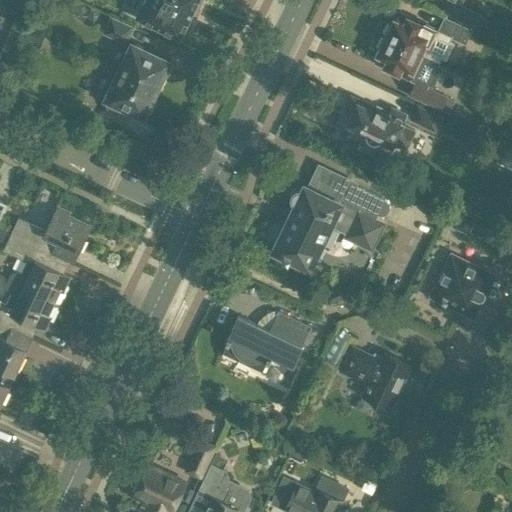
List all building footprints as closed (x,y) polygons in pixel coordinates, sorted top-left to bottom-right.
[(179,38),(191,14),(197,0),(144,0),(136,17),(179,38)] [(449,0),(444,12),(474,27),(480,15),(481,13),(462,4),(463,0),(449,0)] [(449,40),(451,37),(438,31),(436,29),(436,28),(425,23),(424,26),(398,13),(392,25),(390,23),(384,35),(387,36),(386,37),(439,61),(441,58),(446,60),(454,42),(449,40)] [(0,28),(8,32),(13,20),(0,14),(0,28)] [(480,15),(474,27),(490,35),(494,27),(485,17),(480,15)] [(102,33),(126,44),(134,27),(111,16),(102,33)] [(438,31),(451,37),(466,44),(472,30),(444,17),(438,31)] [(45,31),(27,22),(18,41),(36,50),(45,31)] [(381,49),(375,61),(401,73),(400,75),(409,79),(409,80),(413,82),(414,80),(427,86),(428,84),(433,87),(442,67),(437,65),(439,61),(386,37),(386,38),(383,37),(378,48),(381,49)] [(132,44),(119,70),(155,88),(168,61),(132,44)] [(150,100),(155,88),(119,70),(106,97),(108,98),(105,104),(120,111),(123,105),(142,114),(144,112),(148,111),(152,104),(150,100)] [(425,103),(426,102),(432,88),(427,86),(414,80),(413,82),(407,94),(425,103)] [(426,102),(441,110),(449,113),(455,101),(447,97),(448,96),(432,88),(426,102)] [(416,130),(402,124),(407,114),(392,107),(391,111),(380,106),(378,109),(354,98),(349,109),(354,111),(349,122),(367,131),(366,133),(366,134),(366,136),(366,138),(367,140),(368,141),(369,142),(371,143),(372,144),(374,145),(376,145),(377,145),(379,144),(381,144),(382,143),(384,142),(385,140),(386,139),(393,143),(407,149),(416,130)] [(410,120),(436,132),(443,117),(418,105),(410,120)] [(288,259),(288,257),(309,267),(311,264),(313,265),(321,249),(318,248),(331,221),(360,235),(358,240),(359,241),(361,242),(363,242),(365,242),(367,242),(369,241),(371,240),(373,239),(374,238),(375,236),(376,235),(377,233),(377,231),(378,229),(377,227),(377,225),(376,223),(375,221),(379,215),(380,215),(382,216),(385,215),(387,213),(389,210),(390,207),(389,204),(388,201),(386,199),(350,182),(344,193),(328,186),(324,195),(304,185),(301,191),(300,190),(299,190),(297,190),(296,190),(294,191),(293,192),(292,193),(292,195),(291,196),(291,198),(292,199),(292,200),(293,202),(294,203),(295,203),(293,209),(296,210),(287,227),(285,226),(281,225),(279,225),(278,225),(276,226),(274,226),(273,227),(271,229),(270,230),(270,232),(269,234),(269,235),(269,237),(269,239),(270,241),(271,242),(272,244),(273,245),(275,246),(273,250),(282,254),(282,256),(288,259)] [(18,222),(11,235),(68,262),(68,261),(72,263),(90,224),(69,214),(70,211),(57,205),(45,230),(28,221),(26,225),(18,222)] [(11,274),(8,279),(57,302),(70,276),(63,272),(68,262),(11,235),(1,230),(0,232),(0,240),(7,244),(6,247),(13,250),(11,254),(26,261),(21,273),(17,271),(11,274)] [(447,274),(437,296),(459,306),(458,307),(458,308),(458,309),(459,310),(460,311),(461,311),(462,311),(463,310),(463,309),(464,309),(471,312),(470,313),(472,314),(477,302),(476,302),(477,298),(479,298),(480,298),(481,298),(482,297),(483,296),(484,295),(484,294),(484,293),(484,291),(484,290),(483,289),(482,288),(488,275),(490,276),(490,275),(452,256),(444,272),(447,274)] [(0,320),(32,336),(37,326),(45,329),(57,302),(8,279),(6,284),(8,292),(11,293),(5,305),(0,301),(0,320)] [(331,301),(333,301),(341,298),(342,297),(343,296),(343,295),(343,294),(342,291),(342,290),(341,289),(339,288),(338,288),(337,288),(329,291),(328,292),(327,293),(327,294),(327,295),(327,296),(328,298),(329,300),(330,300),(331,301)] [(308,328),(310,329),(311,326),(277,310),(276,313),(277,314),(269,330),(237,315),(225,340),(227,341),(222,352),(261,370),(266,360),(269,362),(273,355),(293,364),(302,345),(300,344),(308,328)] [(0,373),(12,379),(32,336),(0,320),(0,373)] [(363,395),(390,408),(411,365),(383,352),(380,359),(352,346),(341,369),(369,383),(363,395)] [(0,403),(9,384),(12,379),(0,373),(0,403)] [(280,414),(274,416),(271,421),(273,426),(278,429),(284,427),(287,421),(285,416),(280,414)] [(293,441),(300,442),(305,436),(302,430),(295,428),(290,434),(293,441)] [(214,447),(201,441),(187,470),(200,476),(214,447)] [(295,444),(290,454),(302,460),(306,450),(295,444)] [(197,490),(211,497),(204,511),(236,511),(238,509),(241,510),(240,511),(241,511),(249,496),(246,489),(230,481),(229,482),(230,483),(229,485),(221,481),(226,470),(222,468),(225,462),(223,457),(216,454),(211,463),(197,490)] [(170,511),(185,482),(148,465),(134,495),(141,499),(140,500),(144,502),(145,501),(152,504),(148,511),(165,511),(166,511),(168,511),(170,511)] [(461,470),(444,478),(451,491),(467,483),(461,470)] [(335,511),(348,487),(323,475),(315,491),(282,476),(270,501),(292,511),(298,511),(335,511)]
